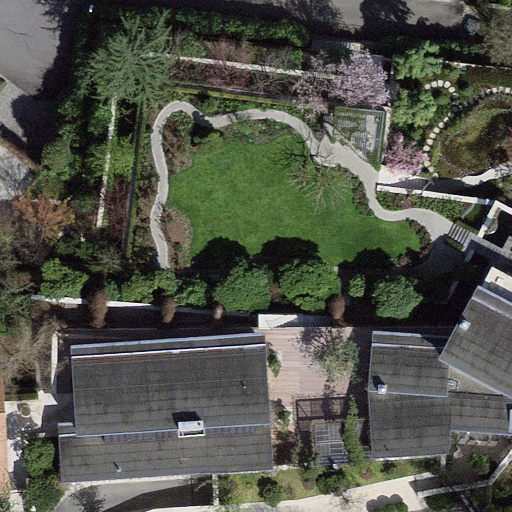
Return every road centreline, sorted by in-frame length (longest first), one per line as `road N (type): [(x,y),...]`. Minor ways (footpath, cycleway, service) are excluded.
road 1 (motorway): [(0,17),(511,208)]
road 2 (residential): [(138,0),(455,34)]
